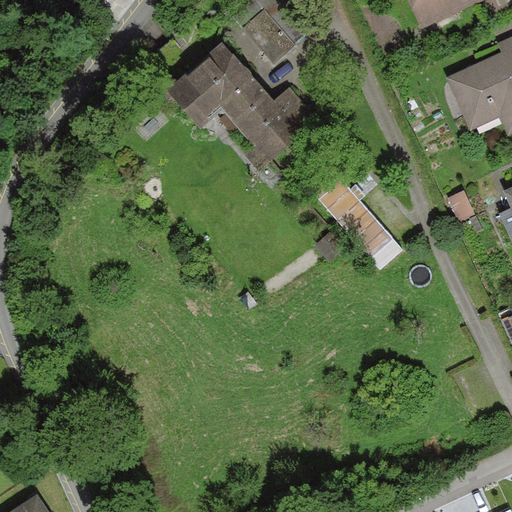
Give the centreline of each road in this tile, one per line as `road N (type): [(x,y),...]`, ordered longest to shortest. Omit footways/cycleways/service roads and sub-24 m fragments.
road 1 (residential): [(148,0),(0,198)]
road 2 (residential): [(0,295),(44,424),(86,511)]
road 3 (residential): [(401,511),(511,463)]
